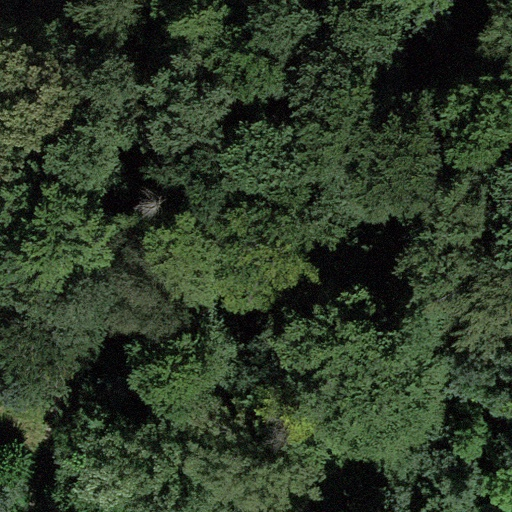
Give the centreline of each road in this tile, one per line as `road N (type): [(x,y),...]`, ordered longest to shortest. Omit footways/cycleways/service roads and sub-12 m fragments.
road 1 (track): [(32,511),(71,377),(178,221),(303,0)]
road 2 (track): [(72,0),(97,111),(156,247)]
